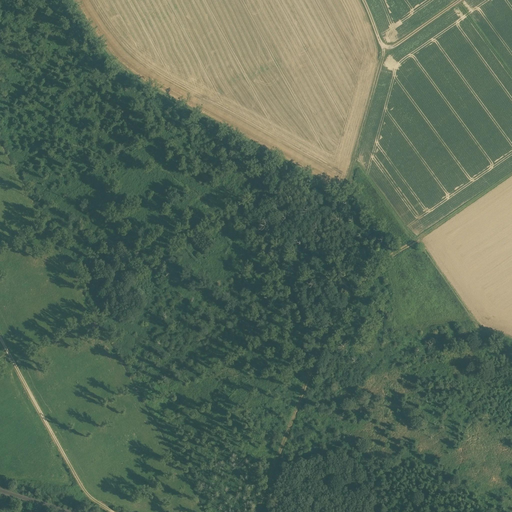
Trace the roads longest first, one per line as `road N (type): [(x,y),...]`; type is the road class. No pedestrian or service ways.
road 1 (track): [(258,511),(333,322),(374,262),(418,238)]
road 2 (track): [(511,339),(480,329),(418,238),(511,174)]
road 3 (track): [(112,511),(87,493),(0,336)]
road 4 (track): [(385,47),(345,187)]
road 5 (track): [(459,1),(391,48),(364,0)]
